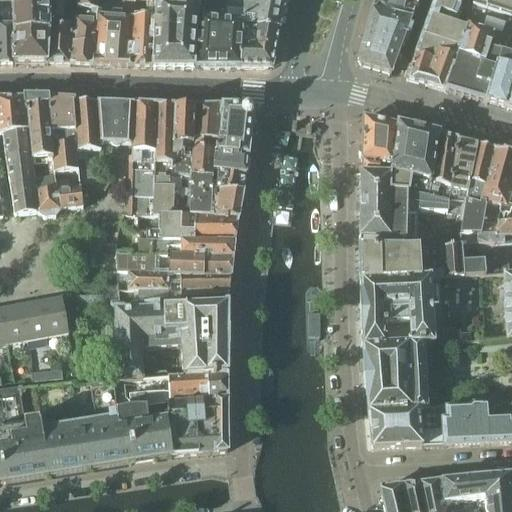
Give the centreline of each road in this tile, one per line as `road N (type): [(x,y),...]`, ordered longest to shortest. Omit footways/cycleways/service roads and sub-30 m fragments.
road 1 (residential): [(357,472),(329,94)]
road 2 (residential): [(285,92),(269,118),(248,292),(241,464)]
road 3 (tertiary): [(0,87),(285,92)]
road 4 (residential): [(0,500),(241,464)]
road 5 (residential): [(511,136),(329,94)]
road 6 (residential): [(511,463),(357,472)]
